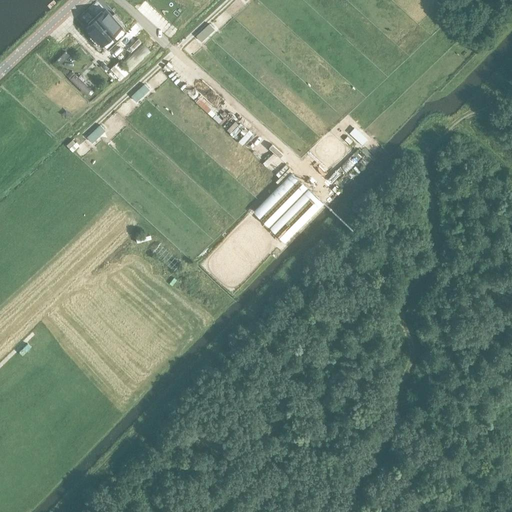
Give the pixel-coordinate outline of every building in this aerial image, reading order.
[(101,10),(95,17),(117,41),(127,32),(121,26),(124,23),(114,13),(111,15),(106,9),(103,12),(101,10)] [(89,24),(86,27),(92,33),(89,36),(99,46),(102,44),(108,50),(117,41),(95,17),(88,23),(89,24)] [(197,33),(202,39),(215,28),(210,22),(197,33)] [(70,34),(48,54),(53,60),(76,40),(70,34)] [(130,71),(151,51),(142,42),(121,63),(130,71)] [(111,66),(120,78),(128,72),(119,60),(111,66)] [(71,77),(86,92),(91,87),(76,72),(71,77)] [(145,82),(132,94),(137,100),(150,88),(145,82)] [(100,123),(87,135),(92,140),(106,129),(100,123)] [(363,143),(368,137),(355,126),(350,131),(363,143)] [(260,207),(271,218),(305,184),(294,173),(260,207)] [(293,228),(321,199),(310,189),(282,218),(293,228)]
